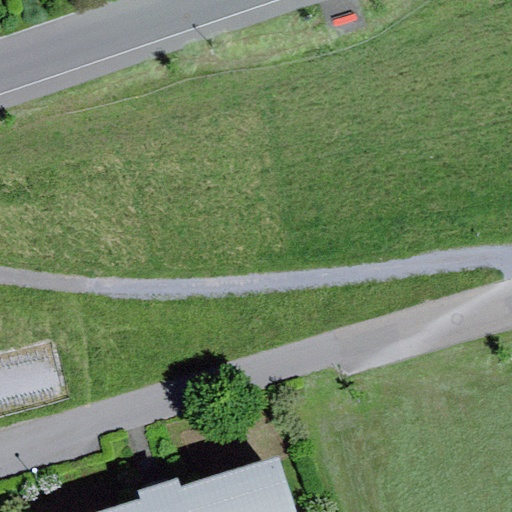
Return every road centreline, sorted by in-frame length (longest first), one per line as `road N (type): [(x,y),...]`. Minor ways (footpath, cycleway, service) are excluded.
road 1 (residential): [(0,452),(511,305)]
road 2 (residential): [(0,60),(182,0)]
